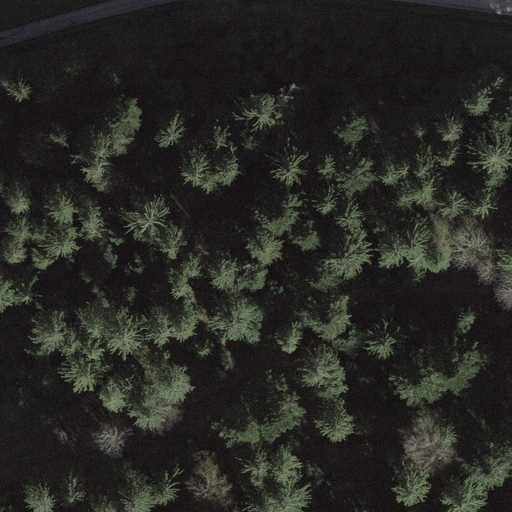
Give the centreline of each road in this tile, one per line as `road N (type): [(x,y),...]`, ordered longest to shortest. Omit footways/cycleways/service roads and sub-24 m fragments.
road 1 (track): [(511,283),(378,286),(198,389),(87,433),(0,455)]
road 2 (track): [(511,475),(433,441),(337,421),(0,431)]
road 3 (unclassified): [(0,39),(144,0)]
